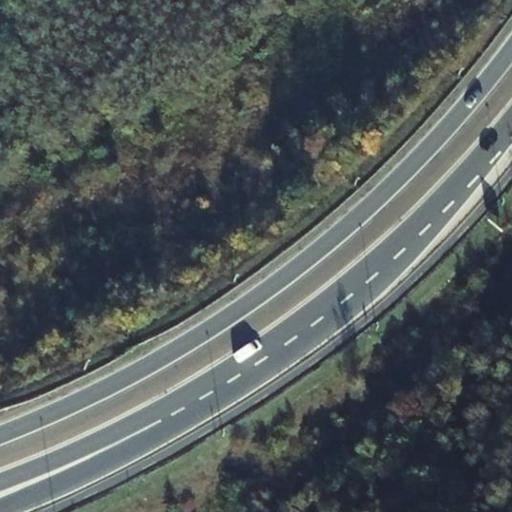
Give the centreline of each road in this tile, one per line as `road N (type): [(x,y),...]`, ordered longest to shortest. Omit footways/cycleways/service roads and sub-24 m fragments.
road 1 (primary): [(511,47),(397,178),(278,280),(143,367),(0,435)]
road 2 (primary): [(222,374),(390,248),(511,121)]
road 3 (motorway): [(0,511),(153,437),(222,374)]
road 4 (primary): [(0,481),(222,374)]
